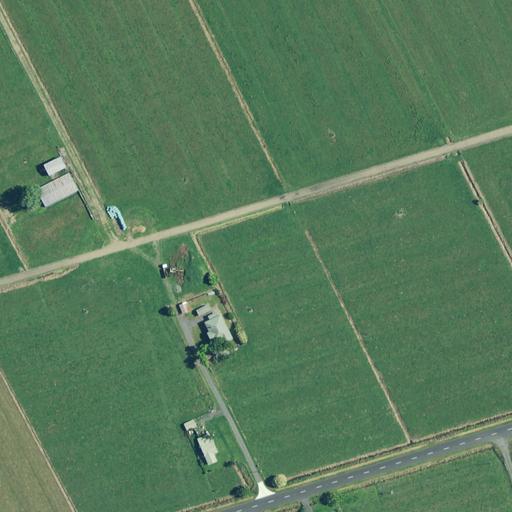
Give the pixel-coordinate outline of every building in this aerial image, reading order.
[(66,167),(61,156),(44,165),(49,175),(66,167)] [(78,190),(69,172),(37,189),(45,206),(78,190)] [(125,230),(123,230),(122,226),(117,228),(117,230),(105,233),(113,260),(124,257),(120,242),(126,240),(124,235),(126,234),(125,230)] [(186,301),(178,304),(183,314),(190,310),(186,301)] [(211,310),(208,304),(196,310),(199,316),(211,310)] [(218,310),(207,315),(209,319),(204,322),(209,331),(207,332),(215,348),(233,339),(221,315),(227,312),(224,306),(218,310)] [(212,411),(197,418),(199,422),(214,415),(212,411)] [(196,426),(193,419),(183,424),(187,430),(196,426)] [(218,451),(210,433),(197,439),(208,465),(217,461),(214,453),(218,451)]
